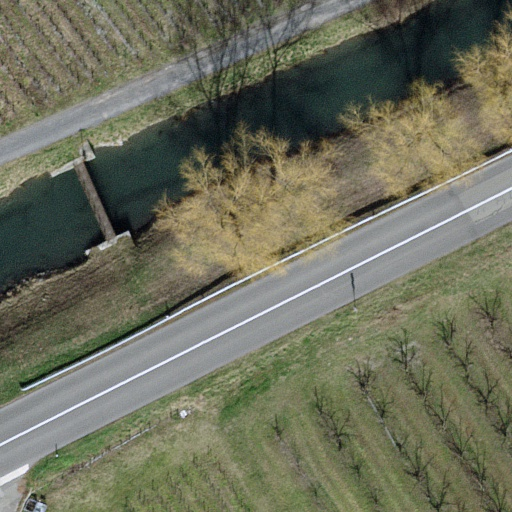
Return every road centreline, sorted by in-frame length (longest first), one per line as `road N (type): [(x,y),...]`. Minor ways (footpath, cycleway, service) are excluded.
road 1 (secondary): [(0,443),(511,187)]
road 2 (track): [(345,0),(0,154)]
